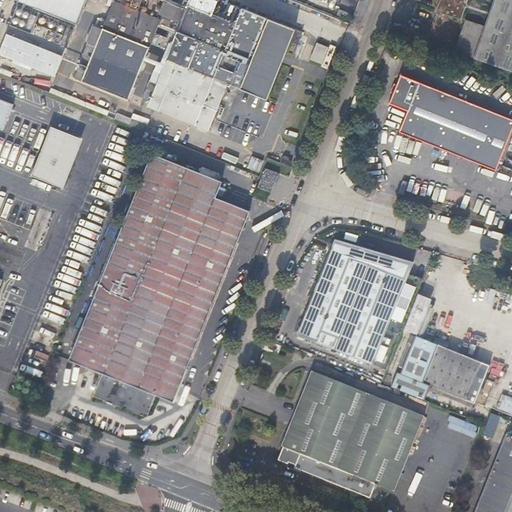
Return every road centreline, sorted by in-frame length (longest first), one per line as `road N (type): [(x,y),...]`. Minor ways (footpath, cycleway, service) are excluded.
road 1 (unclassified): [(189,490),(307,196)]
road 2 (unclassified): [(511,254),(307,196)]
road 3 (unclassified): [(307,196),(381,0)]
road 4 (secondary): [(0,413),(189,490)]
